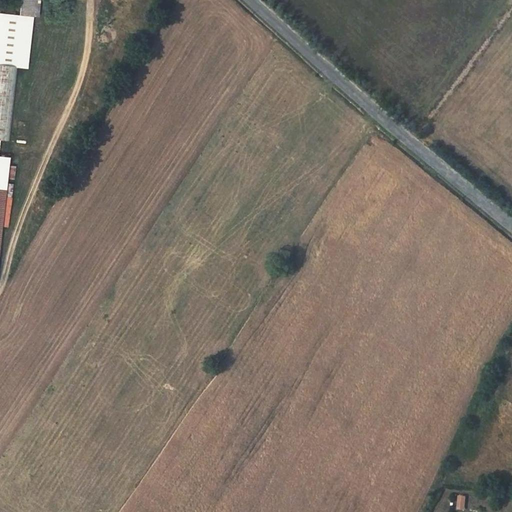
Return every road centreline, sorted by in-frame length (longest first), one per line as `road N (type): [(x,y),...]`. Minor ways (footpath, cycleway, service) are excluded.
road 1 (unclassified): [(250,0),(511,230)]
road 2 (track): [(92,0),(88,60),(0,290)]
